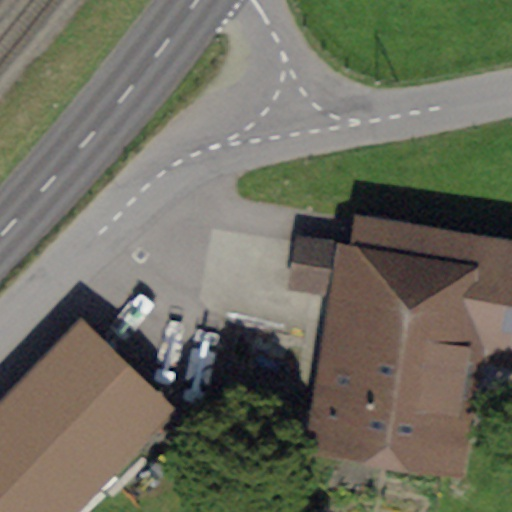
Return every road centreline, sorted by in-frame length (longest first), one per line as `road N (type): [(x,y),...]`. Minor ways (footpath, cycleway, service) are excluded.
road 1 (unclassified): [(0,338),(182,156),(293,129)]
road 2 (secondary): [(0,238),(196,0)]
road 3 (residential): [(511,92),(293,129)]
road 4 (unclassified): [(293,129),(283,60),(251,0)]
